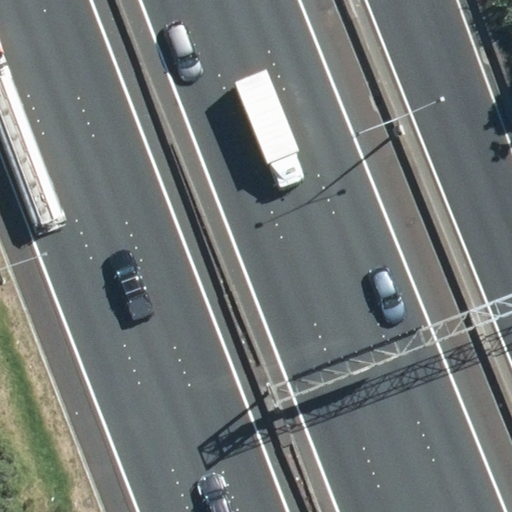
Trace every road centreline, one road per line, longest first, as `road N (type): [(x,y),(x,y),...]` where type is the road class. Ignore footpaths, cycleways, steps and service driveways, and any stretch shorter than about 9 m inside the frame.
road 1 (motorway): [(194,0),(393,511)]
road 2 (motorway): [(236,511),(38,0)]
road 3 (motorway): [(418,0),(511,233)]
